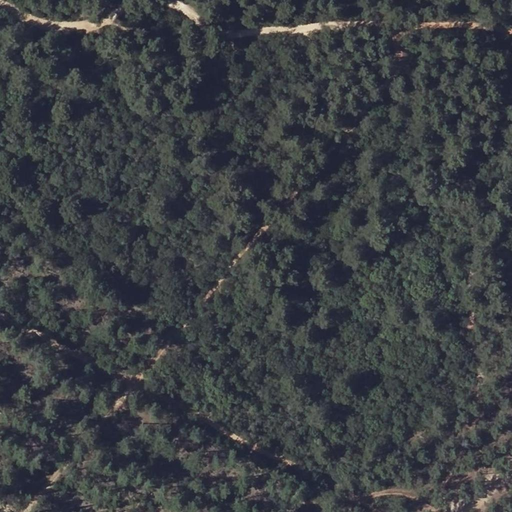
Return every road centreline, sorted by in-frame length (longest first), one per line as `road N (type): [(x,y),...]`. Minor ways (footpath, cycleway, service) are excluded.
road 1 (track): [(0,3),(69,26),(167,1),(205,29),(239,33),(389,21)]
road 2 (track): [(511,27),(389,21)]
